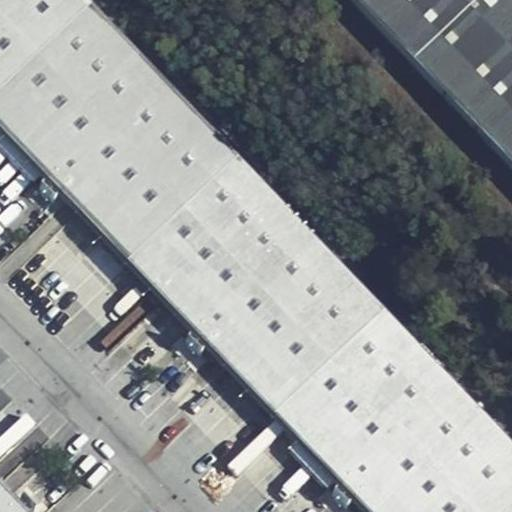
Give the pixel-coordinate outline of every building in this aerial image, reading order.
[(0,0),(0,94),(89,9),(80,0),(0,0)] [(345,0),(409,66),(478,0),(345,0)] [(511,0),(478,0),(409,66),(511,172),(511,0)] [(236,161),(89,9),(0,94),(0,134),(42,178),(66,203),(127,266),(236,161)] [(383,313),(236,161),(127,266),(188,330),(213,355),(273,418),(383,313)] [(66,203),(42,178),(24,194),(48,219),(66,203)] [(511,511),(511,447),(383,313),(273,418),(336,483),(360,508),(363,511),(511,511)] [(196,372),(213,355),(188,330),(171,346),(196,372)] [(8,503),(17,511),(47,511),(52,508),(28,483),(8,503)] [(332,511),(355,511),(360,508),(336,483),(319,498),(332,511)] [(0,511),(17,511),(8,503),(0,494),(0,511)]
